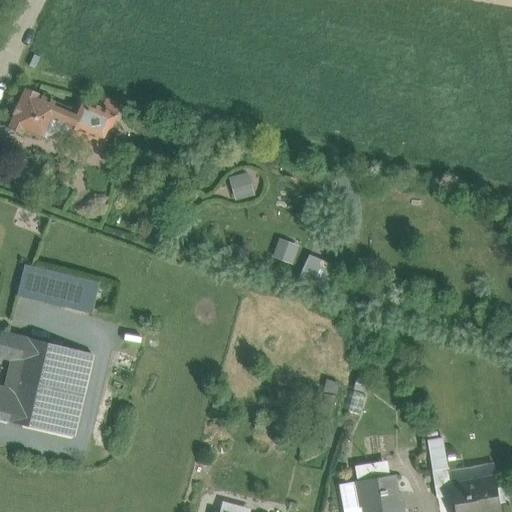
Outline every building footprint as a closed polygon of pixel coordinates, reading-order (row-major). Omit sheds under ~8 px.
[(39,94),(23,88),(6,127),(22,134),(23,131),(40,138),(50,118),(69,126),(75,112),(38,96),(39,94)] [(115,115),(89,104),(80,128),(105,139),(115,115)] [(248,171),(228,176),(234,199),(254,194),(248,171)] [(292,263),(299,243),(279,236),(272,256),(292,263)] [(325,288),(335,263),(308,252),(298,277),(325,288)] [(127,291),(25,266),(17,296),(120,321),(127,291)] [(5,390),(0,388),(0,419),(7,421),(27,337),(2,331),(0,338),(0,356),(12,359),(5,390)] [(27,337),(7,421),(47,431),(54,402),(67,348),(27,337)] [(312,391),(305,423),(329,428),(336,396),(312,391)] [(70,406),(54,402),(47,431),(83,439),(85,427),(66,423),(70,406)] [(255,420),(254,429),(278,433),(279,424),(255,420)] [(432,471),(446,469),(441,438),(427,441),(432,471)] [(450,485),(451,485),(448,468),(446,469),(432,471),(436,499),(452,496),(450,485)] [(393,476),(356,482),(356,483),(340,486),(344,511),(402,511),(402,509),(399,510),(393,476)] [(451,485),(450,485),(452,496),(454,511),(503,511),(498,477),(451,485)]
